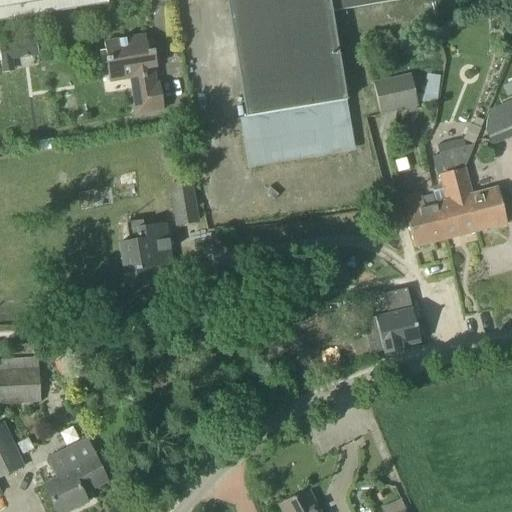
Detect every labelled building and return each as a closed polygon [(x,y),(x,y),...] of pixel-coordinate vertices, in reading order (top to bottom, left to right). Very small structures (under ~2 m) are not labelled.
[(0,0),(0,15),(95,0),(0,0)] [(354,152),(345,101),(347,101),(331,12),(400,0),(225,0),(246,117),(239,118),(247,169),(354,152)] [(136,116),(164,112),(160,84),(158,84),(150,39),(145,40),(145,36),(103,43),(109,82),(130,79),(136,116)] [(5,60),(37,55),(34,38),(2,44),(5,60)] [(379,114),(396,110),(416,105),(409,74),(372,82),(379,114)] [(426,74),(422,100),(437,102),(440,76),(426,74)] [(511,100),(487,112),(484,129),(491,146),(511,136),(511,100)] [(480,128),(469,123),(462,139),(473,144),(480,128)] [(473,145),(444,152),(439,153),(444,175),(439,176),(446,201),(437,204),(447,239),(475,232),(468,205),(455,208),(453,200),(456,196),(450,173),(464,170),(463,167),(466,160),(473,145)] [(471,195),(464,170),(450,173),(456,196),(453,200),(455,208),(468,205),(475,232),(506,225),(496,189),(471,195)] [(167,184),(174,227),(198,223),(192,180),(167,184)] [(447,239),(437,204),(424,207),(421,195),(401,200),(413,248),(447,239)] [(148,226),(136,228),(138,240),(118,243),(125,285),(162,279),(160,267),(172,265),(165,224),(164,224),(162,207),(150,209),(149,205),(145,206),(148,226)] [(352,341),(353,343),(357,362),(372,359),(371,353),(382,350),(383,354),(401,350),(401,348),(419,343),(406,289),(382,295),(387,315),(362,321),(366,337),(352,341)] [(54,362),(60,376),(82,368),(76,353),(54,362)] [(0,404),(39,402),(37,358),(0,359),(0,404)] [(0,422),(0,478),(24,467),(2,421),(0,422)] [(46,458),(55,475),(57,480),(43,487),(55,511),(66,511),(86,502),(82,493),(106,482),(86,439),(46,458)] [(317,511),(307,491),(279,505),(282,511),(317,511)]
